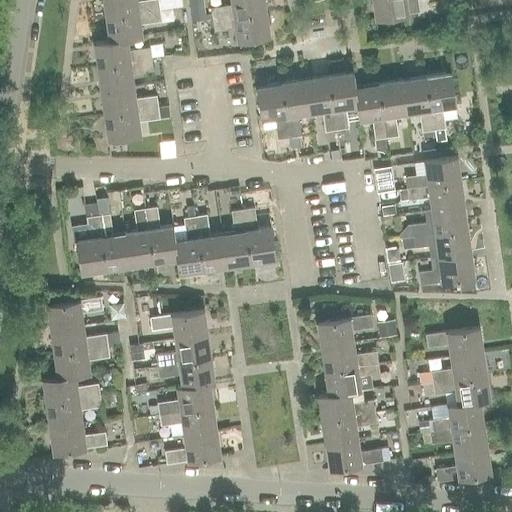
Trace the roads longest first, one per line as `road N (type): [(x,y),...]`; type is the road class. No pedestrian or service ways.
road 1 (residential): [(0,166),(287,175),(356,169)]
road 2 (residential): [(511,504),(167,485)]
road 3 (residential): [(167,485),(0,477)]
road 4 (tertiary): [(0,163),(23,0)]
